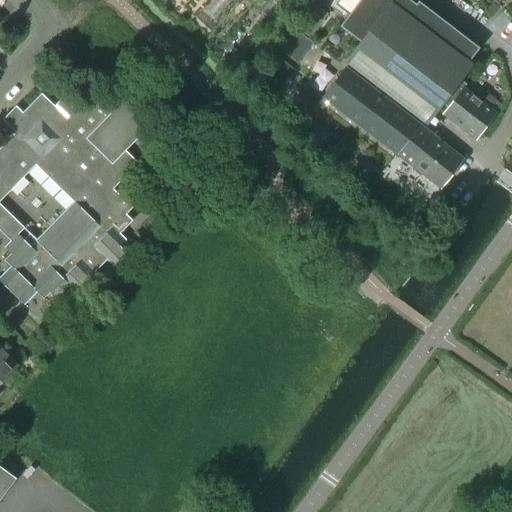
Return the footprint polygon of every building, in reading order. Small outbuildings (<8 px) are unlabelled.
[(496,115),(497,115),(464,90),(467,86),(456,78),(479,49),(415,0),(359,0),(339,27),(446,108),(442,116),(477,142),(496,115)] [(297,64),(313,43),(295,30),(280,50),(297,64)] [(419,126),(344,69),(322,98),(397,155),(413,168),(414,172),(419,176),(422,175),(439,188),(462,159),(419,126)] [(125,151),(150,125),(124,99),(111,112),(92,93),(66,119),(41,94),(21,114),(27,120),(0,148),(0,181),(10,191),(35,165),(73,203),(36,240),(29,234),(23,240),(17,234),(3,248),(10,254),(3,260),(10,267),(0,276),(0,282),(24,306),(36,293),(43,299),(49,293),(55,299),(68,286),(74,292),(81,286),(87,292),(101,279),(94,272),(106,260),(112,266),(126,253),(119,247),(126,240),(119,234),(132,221),(125,215),(138,202),(124,188),(118,195),(112,189),(138,164),(125,151)] [(0,226),(11,216),(0,204),(0,226)] [(0,383),(17,366),(2,351),(0,353),(0,383)] [(0,499),(16,479),(0,467),(0,499)]
